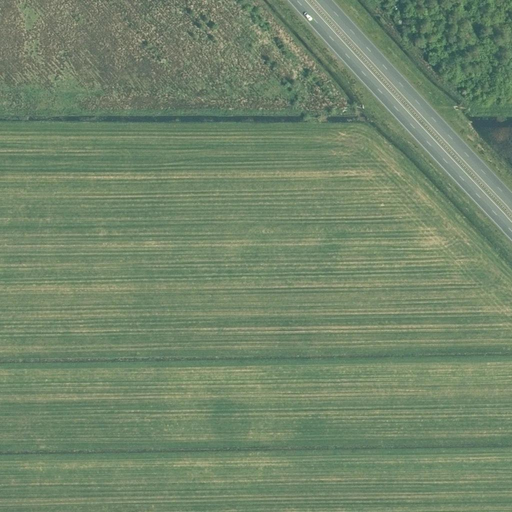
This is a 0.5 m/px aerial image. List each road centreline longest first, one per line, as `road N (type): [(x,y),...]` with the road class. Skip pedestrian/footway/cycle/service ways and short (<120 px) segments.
road 1 (trunk): [(295,0),(511,232)]
road 2 (trunk): [(511,202),(323,0)]
